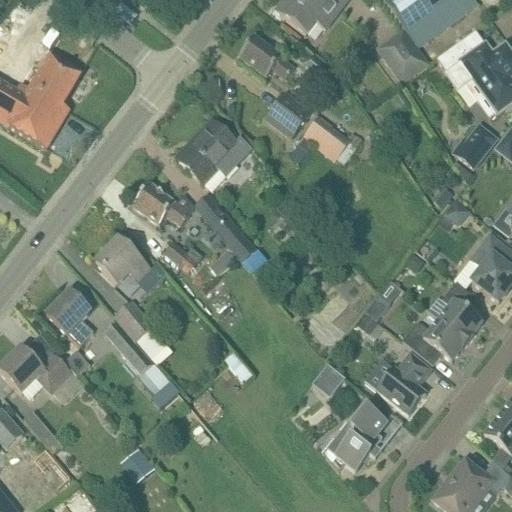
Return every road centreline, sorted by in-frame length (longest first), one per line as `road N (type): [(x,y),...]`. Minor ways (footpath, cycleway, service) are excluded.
road 1 (tertiary): [(0,299),(170,76)]
road 2 (residential): [(399,511),(405,480),(511,348)]
road 3 (residential): [(170,76),(75,0)]
